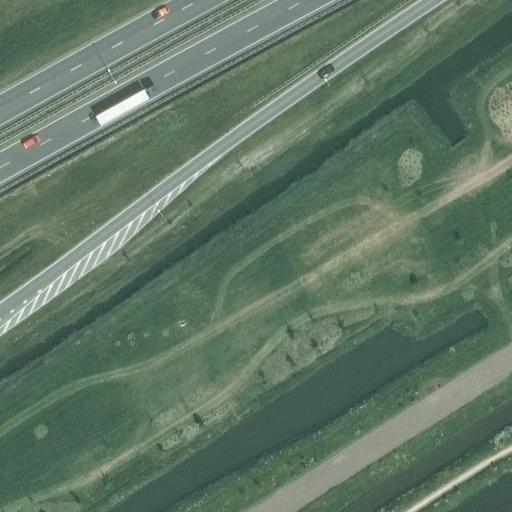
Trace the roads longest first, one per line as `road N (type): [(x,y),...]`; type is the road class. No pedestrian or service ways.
road 1 (trunk): [(0,314),(434,0)]
road 2 (trunk): [(0,172),(312,0)]
road 3 (trunk): [(201,0),(0,115)]
